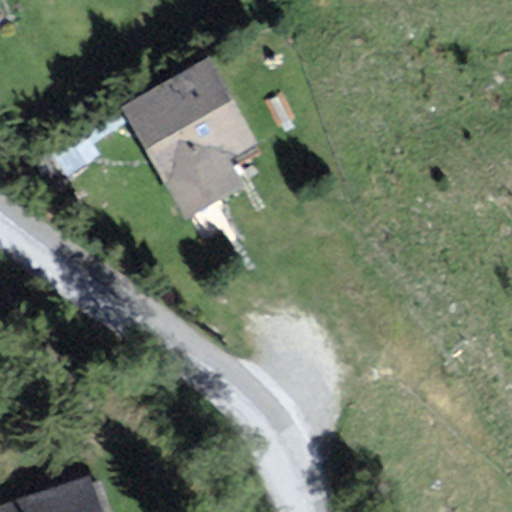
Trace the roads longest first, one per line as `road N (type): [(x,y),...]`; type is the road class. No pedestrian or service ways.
road 1 (track): [(292,468),(327,411),(309,254),(324,238),(353,244),(437,321),(511,433)]
road 2 (unclassified): [(317,511),(272,434),(0,214)]
